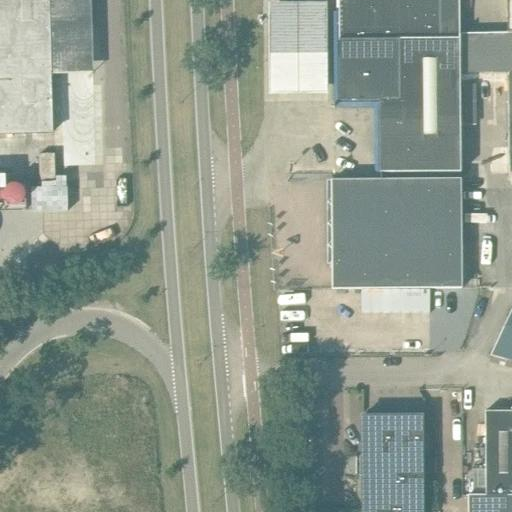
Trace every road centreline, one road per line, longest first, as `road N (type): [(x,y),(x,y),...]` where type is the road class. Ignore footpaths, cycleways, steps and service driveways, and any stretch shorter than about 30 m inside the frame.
road 1 (tertiary): [(228,511),(198,0)]
road 2 (tertiary): [(159,0),(179,378)]
road 3 (unclassified): [(0,365),(22,340),(62,319),(112,321),(179,378)]
road 4 (tertiary): [(179,378),(192,511)]
